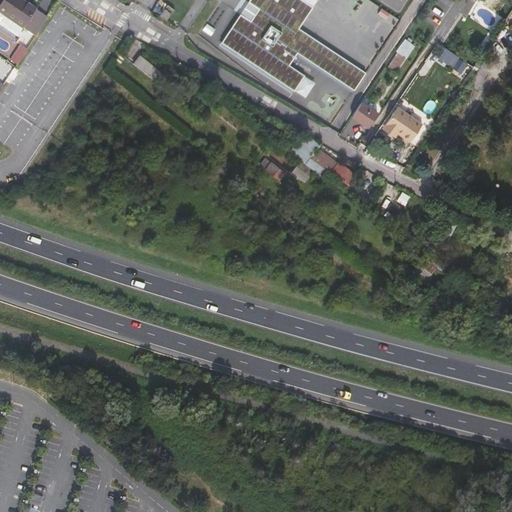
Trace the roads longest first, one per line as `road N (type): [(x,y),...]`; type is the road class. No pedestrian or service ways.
road 1 (trunk): [(511,383),(190,295),(0,231)]
road 2 (trunk): [(0,285),(304,381),(511,432)]
road 3 (residential): [(503,236),(88,0)]
